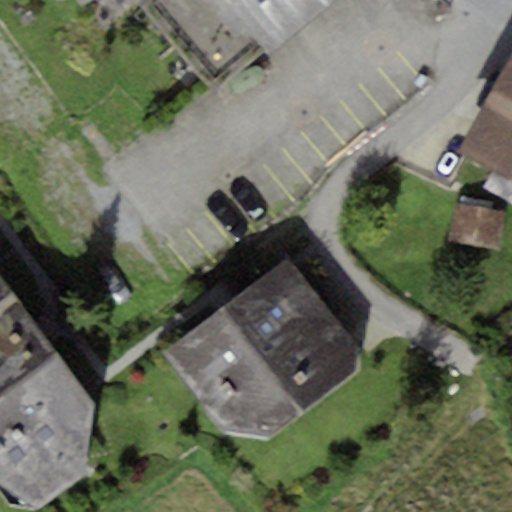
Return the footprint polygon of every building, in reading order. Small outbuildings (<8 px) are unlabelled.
[(62,0),(76,19),(102,0),(222,0),(252,42),(311,0),(62,0)] [(511,71),(466,161),(511,184),(511,71)] [(505,215),(455,209),(451,243),(501,249),(505,215)] [(299,261),(164,357),(215,428),(280,434),(351,372),(352,336),(299,261)] [(96,414),(0,276),(0,488),(34,511),(41,511),(87,481),(96,414)]
